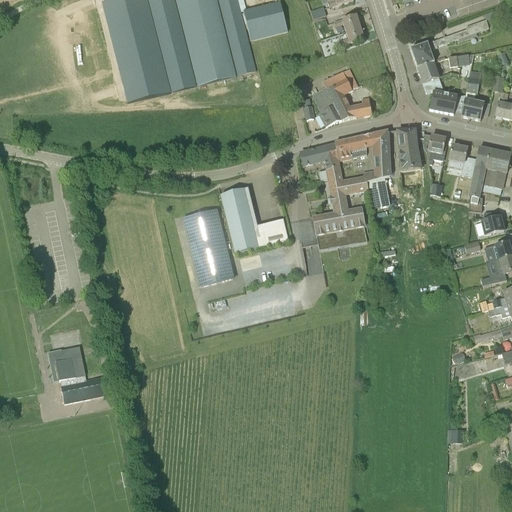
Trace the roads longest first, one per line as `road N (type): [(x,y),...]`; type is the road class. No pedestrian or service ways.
road 1 (unclassified): [(0,148),(200,177),(407,119)]
road 2 (tertiary): [(407,119),(375,0)]
